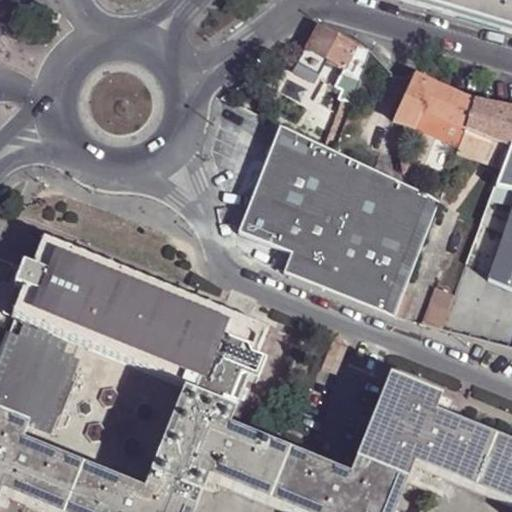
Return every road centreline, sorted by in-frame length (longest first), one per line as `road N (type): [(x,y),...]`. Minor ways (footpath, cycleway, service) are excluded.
road 1 (unclassified): [(511,388),(249,284),(225,269),(210,226)]
road 2 (residential): [(303,0),(511,62)]
